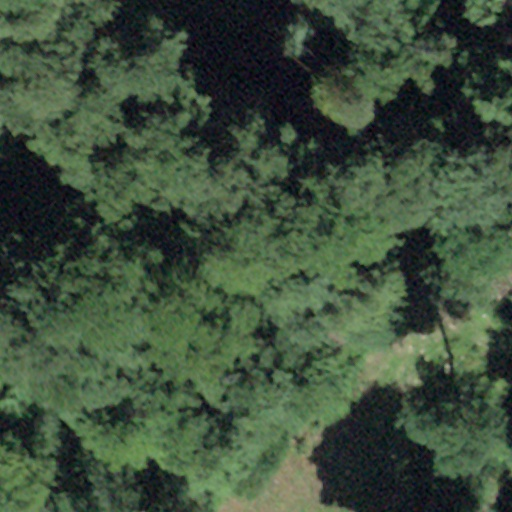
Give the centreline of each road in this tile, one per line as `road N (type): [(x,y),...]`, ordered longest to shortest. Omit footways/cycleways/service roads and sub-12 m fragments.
road 1 (track): [(119,511),(419,326)]
road 2 (track): [(419,326),(397,511)]
